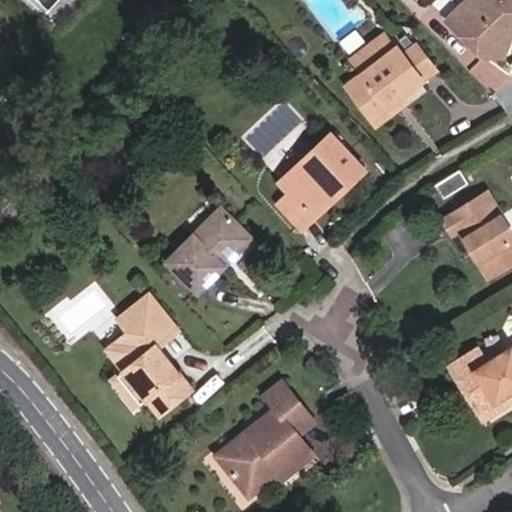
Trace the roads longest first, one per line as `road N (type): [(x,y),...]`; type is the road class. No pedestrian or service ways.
road 1 (residential): [(335,320),(446,511)]
road 2 (unclassified): [(0,368),(112,511)]
